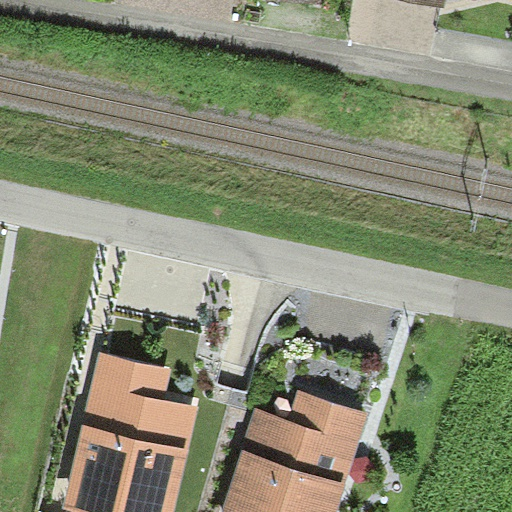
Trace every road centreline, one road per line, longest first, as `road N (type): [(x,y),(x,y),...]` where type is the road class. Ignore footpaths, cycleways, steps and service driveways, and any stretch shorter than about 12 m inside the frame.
road 1 (unclassified): [(0,190),(511,304)]
road 2 (residential): [(511,81),(29,0)]
